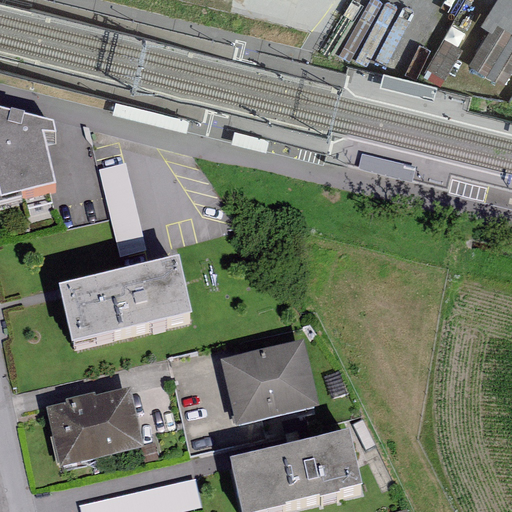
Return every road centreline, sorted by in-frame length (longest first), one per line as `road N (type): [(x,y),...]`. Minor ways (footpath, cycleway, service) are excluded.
road 1 (track): [(511,222),(0,98)]
road 2 (track): [(235,153),(248,199),(284,217),(388,243)]
road 3 (residential): [(27,511),(0,386)]
